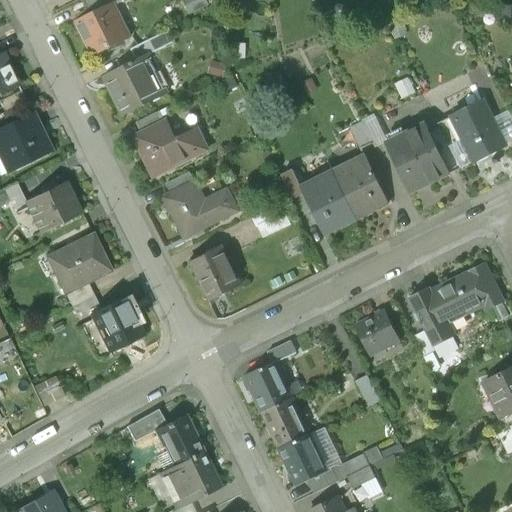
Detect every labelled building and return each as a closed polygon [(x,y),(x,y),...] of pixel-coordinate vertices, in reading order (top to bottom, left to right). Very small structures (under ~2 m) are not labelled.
[(84,0),(92,14),(110,5),(111,6),(123,0),(84,0)] [(92,14),(76,22),(92,55),(127,38),(111,6),(110,5),(92,14)] [(166,31),(130,49),(136,60),(147,55),(172,42),(166,31)] [(0,54),(0,95),(19,86),(3,53),(0,54)] [(136,60),(103,76),(122,116),(166,94),(147,55),(136,60)] [(21,91),(0,101),(5,112),(27,102),(21,91)] [(484,101),(451,117),(474,162),(506,146),(484,101)] [(32,112),(0,128),(0,155),(8,173),(52,152),(32,112)] [(158,112),(137,122),(143,133),(163,123),(158,112)] [(474,162),(451,117),(438,123),(461,168),(474,162)] [(143,133),(134,137),(153,176),(206,150),(197,132),(174,144),(164,123),(143,133)] [(425,123),(386,142),(410,193),(450,174),(428,128),(425,123)] [(461,168),(438,123),(428,128),(450,174),(461,168)] [(366,160),(335,175),(356,220),(388,204),(366,160)] [(292,170),(281,175),(291,196),(302,191),(292,170)] [(190,172),(167,183),(172,194),(195,183),(190,172)] [(335,175),(302,191),(324,235),(356,220),(335,175)] [(67,182),(29,201),(30,202),(25,204),(40,234),(82,213),(67,182)] [(172,194),(164,198),(183,238),(237,211),(227,191),(205,202),(195,182),(172,194)] [(16,183),(0,191),(0,206),(10,202),(14,210),(25,204),(30,202),(29,201),(26,202),(16,183)] [(93,235),(52,255),(60,270),(54,273),(65,294),(65,293),(86,283),(111,271),(93,235)] [(221,245),(188,262),(189,263),(189,262),(208,301),(207,301),(208,302),(241,286),(240,285),(221,247),(221,245)] [(434,292),(430,294),(443,322),(448,320),(449,323),(451,322),(464,316),(463,312),(482,303),(486,310),(502,301),(484,264),(467,272),(469,275),(434,292)] [(86,283),(65,293),(72,307),(92,297),(86,283)] [(431,287),(409,298),(426,331),(433,347),(457,335),(451,322),(449,323),(448,320),(443,322),(430,294),(434,292),(431,287)] [(92,297),(72,307),(79,321),(91,315),(90,314),(100,309),(94,296),(92,297)] [(100,309),(90,314),(91,315),(110,353),(142,336),(123,297),(100,309)] [(384,312),(356,326),(370,355),(371,354),(369,350),(381,344),(383,348),(399,340),(384,312)] [(426,331),(415,337),(424,356),(428,363),(434,360),(431,353),(435,351),(433,347),(426,331)] [(274,363),(244,377),(256,401),(257,400),(263,412),(264,413),(290,400),(290,399),(280,378),(281,377),(274,363)] [(511,367),(485,381),(493,397),(496,395),(506,416),(511,412),(511,367)] [(33,382),(41,404),(64,395),(56,374),(33,382)] [(366,375),(355,381),(369,407),(380,402),(366,375)] [(290,400),(264,413),(263,412),(262,412),(273,435),(274,434),(281,448),(282,449),(308,436),(308,435),(298,415),(299,415),(291,398),(290,399),(290,400)] [(158,410),(127,428),(135,442),(155,432),(167,426),(158,410)] [(511,412),(506,416),(503,417),(509,428),(511,426),(511,412)] [(186,417),(167,426),(155,432),(156,433),(158,436),(112,458),(122,477),(158,461),(164,472),(202,453),(196,441),(197,440),(186,419),(186,418),(186,417)] [(511,426),(509,428),(499,433),(509,453),(511,451),(511,426)] [(308,436),(282,449),(281,448),(280,449),(291,472),(292,471),(299,484),(311,479),(326,471),(325,470),(315,450),(317,450),(309,435),(308,435),(308,436)] [(164,472),(160,474),(172,497),(178,493),(185,506),(221,488),(210,466),(209,466),(202,453),(164,472)] [(337,464),(325,470),(326,471),(311,479),(317,492),(369,466),(363,455),(341,465),(337,464)] [(47,496),(18,511),(17,511),(63,511),(59,504),(53,508),(47,496)] [(345,511),(339,499),(311,511),(345,511)]
